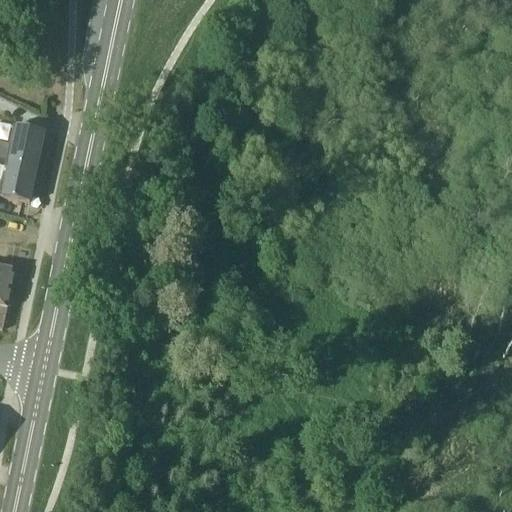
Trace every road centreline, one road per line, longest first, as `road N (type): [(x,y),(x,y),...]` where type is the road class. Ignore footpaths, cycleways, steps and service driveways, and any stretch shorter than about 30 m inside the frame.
road 1 (primary): [(44,368),(121,0)]
road 2 (primary): [(16,511),(44,368)]
